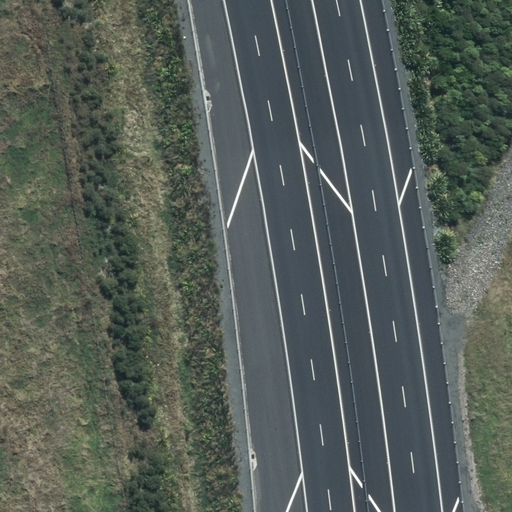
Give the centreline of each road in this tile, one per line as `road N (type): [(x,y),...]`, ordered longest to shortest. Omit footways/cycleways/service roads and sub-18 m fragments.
road 1 (motorway): [(329,511),(319,408),(241,0)]
road 2 (motorway): [(334,0),(390,312),(413,511)]
